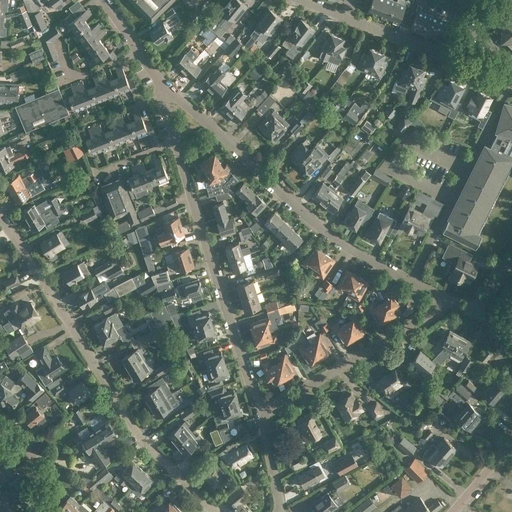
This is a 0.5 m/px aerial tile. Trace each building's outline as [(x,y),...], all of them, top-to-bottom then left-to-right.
[(43,0),(35,0),(26,7),(30,15),(40,11),(39,6),(44,2),(43,0)] [(49,0),(57,10),(71,0),(70,0),(49,0)] [(229,0),(221,10),(222,12),(215,20),(209,15),(203,22),(215,32),(240,1),(239,0),(229,0)] [(372,0),(368,11),(378,15),(384,0),(372,0)] [(384,0),(378,15),(388,19),(395,1),(392,0),(384,0)] [(395,1),(388,19),(399,23),(406,5),(408,6),(410,1),(406,0),(404,5),(395,1)] [(242,2),(240,1),(215,32),(217,34),(220,37),(233,21),(235,22),(248,6),(246,5),(245,2),(242,2)] [(83,20),(91,14),(83,4),(61,20),(65,25),(67,24),(74,33),(87,24),(83,20)] [(421,32),(428,14),(419,10),(421,6),(417,4),(416,9),(418,10),(411,28),(421,32)] [(440,13),(431,36),(442,40),(449,22),(442,19),(444,14),(445,15),(448,6),(444,4),(440,13)] [(18,13),(26,10),(24,5),(16,8),(18,13)] [(485,6),(479,11),(483,17),(490,12),(485,6)] [(168,28),(181,19),(176,13),(177,13),(176,12),(172,7),(164,13),(167,18),(148,31),(157,44),(165,39),(167,42),(173,37),(171,34),(172,34),(168,28)] [(274,9),(270,9),(268,8),(256,24),(257,25),(250,35),(251,36),(244,45),(248,48),(251,45),(256,38),(275,13),(274,12),(274,9)] [(26,10),(18,13),(23,25),(31,22),(26,10)] [(30,15),(36,31),(47,26),(40,11),(30,15)] [(433,16),(428,14),(421,32),(431,36),(440,13),(437,12),(435,16),(433,16)] [(511,12),(511,13),(511,12),(493,30),(511,49),(511,12)] [(277,14),(275,13),(256,38),(262,43),(269,34),(270,35),(283,19),(281,17),(280,14),(277,14)] [(306,20),(302,20),(301,19),(288,35),(282,43),(289,48),(308,24),(306,23),(306,20)] [(215,32),(203,22),(197,30),(201,34),(200,34),(204,37),(201,40),(207,45),(217,34),(215,32)] [(88,24),(75,33),(83,43),(102,28),(99,23),(91,28),(88,24)] [(308,24),(289,48),(285,53),(292,58),(298,50),(299,51),(315,30),(313,29),(313,25),(309,25),(308,24)] [(51,28),(49,30),(55,39),(61,34),(54,26),(51,28)] [(106,33),(102,28),(83,43),(90,52),(102,43),(99,38),(106,33)] [(49,30),(39,38),(51,41),(55,39),(49,30)] [(225,40),(225,41),(230,45),(236,38),(231,34),(227,39),(225,40)] [(313,55),(327,60),(336,37),(329,34),(327,40),(323,38),(320,46),(317,45),(313,55)] [(25,42),(23,36),(9,42),(12,48),(25,42)] [(342,45),(344,40),(336,37),(327,60),(337,64),(340,57),(341,57),(345,47),(342,45)] [(54,47),(51,41),(39,38),(44,51),(54,47)] [(232,56),(243,44),(236,38),(225,50),(232,56)] [(271,58),(280,47),(276,42),(266,54),(271,58)] [(102,43),(90,52),(93,57),(86,62),(90,67),(104,57),(107,62),(116,55),(112,50),(109,52),(102,43)] [(29,53),(33,63),(46,57),(42,47),(29,53)] [(54,47),(44,51),(46,56),(56,52),(54,47)] [(182,72),(198,55),(191,48),(186,53),(185,53),(175,65),(182,72)] [(367,54),(363,53),(356,69),(368,74),(377,51),(369,48),(367,54)] [(252,55),(258,60),(262,55),(256,50),(252,55)] [(386,54),(377,51),(368,74),(380,78),(387,62),(383,61),(386,54)] [(58,58),(56,52),(46,56),(48,61),(58,58)] [(250,68),(256,61),(248,54),(242,61),(250,68)] [(205,62),(198,55),(182,72),(190,80),(201,68),(200,67),(205,62)] [(213,70),(201,83),(208,91),(227,71),(230,68),(224,61),(218,67),(214,71),(213,70)] [(279,71),(284,75),(293,65),(287,61),(279,71)] [(255,80),(265,70),(258,63),(248,73),(255,80)] [(118,76),(113,78),(119,93),(130,89),(131,92),(137,90),(133,78),(127,81),(121,65),(115,68),(118,76)] [(396,81),(393,91),(403,95),(408,89),(410,84),(416,67),(409,65),(406,71),(403,70),(399,82),(396,81)] [(18,71),(22,79),(30,75),(27,67),(18,71)] [(408,89),(410,90),(407,99),(416,103),(420,94),(426,78),(421,77),(424,70),(416,67),(410,84),(408,89)] [(343,85),(351,73),(345,68),(336,80),(343,85)] [(235,78),(227,71),(208,91),(216,98),(226,87),(225,86),(227,83),(228,85),(235,78)] [(104,72),(98,74),(108,97),(119,93),(113,78),(108,80),(104,72)] [(108,97),(98,74),(92,77),(96,85),(91,87),(96,102),(108,97)] [(48,92),(58,88),(54,78),(44,83),(48,92)] [(430,99),(450,109),(448,115),(454,118),(462,103),(457,101),(465,86),(450,79),(447,85),(442,83),(439,89),(437,88),(430,99)] [(305,80),(299,88),(305,94),(308,90),(312,86),(305,80)] [(82,81),(76,83),(85,107),(96,102),(91,87),(86,89),(82,81)] [(0,82),(0,101),(11,102),(11,99),(18,99),(18,83),(0,82)] [(74,94),(68,96),(74,111),(85,107),(76,83),(70,86),(74,94)] [(255,92),(260,86),(258,83),(252,89),(255,92)] [(245,96),(252,88),(250,86),(243,94),(245,96)] [(35,98),(26,101),(15,106),(26,132),(64,116),(69,114),(59,88),(58,88),(48,92),(36,97),(35,98)] [(225,112),(228,115),(245,97),(238,90),(231,98),(230,96),(219,108),(221,109),(221,110),(224,113),(225,112)] [(308,90),(305,94),(302,97),(316,107),(321,100),(308,90)] [(470,110),(469,114),(485,123),(491,111),(487,109),(493,98),(478,90),(476,94),(472,93),(466,106),(469,107),(468,109),(470,110)] [(264,91),(260,95),(264,99),(268,95),(264,91)] [(26,101),(35,98),(33,93),(24,97),(26,101)] [(276,99),(270,94),(257,108),(263,114),(276,99)] [(242,99),(228,115),(230,117),(230,119),(233,121),(235,121),(236,122),(247,111),(245,109),(249,105),(242,99)] [(343,116),(344,117),(353,124),(359,116),(364,110),(360,107),(354,102),(349,109),(348,110),(347,112),(343,116)] [(511,105),(504,103),(496,132),(498,132),(490,147),(485,144),(481,152),(486,155),(447,232),(442,230),(446,222),(441,230),(469,244),(470,240),(477,244),(481,235),(474,232),(477,227),(480,229),(485,220),(481,218),(484,213),(487,215),(491,206),(488,205),(490,200),(494,202),(511,165),(511,105)] [(389,105),(384,112),(388,115),(393,108),(389,105)] [(130,122),(136,136),(147,132),(148,135),(154,133),(150,122),(145,123),(138,108),(132,111),(136,120),(130,122)] [(397,111),(393,108),(388,115),(392,118),(397,111)] [(282,117),(275,109),(271,113),(270,112),(258,125),(267,134),(282,117)] [(136,136),(130,122),(125,123),(122,115),(116,118),(125,140),(136,136)] [(401,134),(411,122),(404,116),(394,128),(401,134)] [(290,124),(282,117),(267,134),(275,142),(288,129),(287,128),(290,124)] [(410,123),(418,126),(421,120),(415,117),(410,123)] [(113,128),(108,130),(114,145),(125,140),(116,118),(110,120),(113,128)] [(294,136),(304,125),(298,119),(288,130),(294,136)] [(376,127),(367,120),(360,128),(370,135),(376,127)] [(99,124),(93,126),(103,149),(104,153),(115,148),(114,145),(108,130),(103,132),(99,124)] [(103,149),(93,126),(88,129),(91,137),(85,139),(91,154),(103,149)] [(67,138),(74,135),(71,129),(64,132),(67,138)] [(297,164),(309,151),(305,147),(310,142),(306,139),(302,143),(301,142),(288,155),(297,164)] [(83,154),(78,142),(66,148),(72,160),(83,154)] [(316,143),(309,151),(297,164),(309,175),(326,157),(331,161),(340,149),(337,146),(329,155),(316,143)] [(0,159),(13,154),(9,145),(5,147),(5,146),(0,148),(0,159)] [(20,151),(13,154),(0,159),(0,172),(14,166),(12,163),(23,158),(23,156),(29,153),(26,149),(20,151)] [(215,153),(207,158),(227,191),(232,186),(238,180),(233,175),(228,170),(231,168),(227,164),(224,167),(222,165),(215,153)] [(151,168),(157,182),(168,178),(159,155),(153,157),(156,166),(151,168)] [(207,158),(199,163),(207,175),(207,177),(204,178),(209,197),(215,195),(227,191),(207,158)] [(157,182),(151,168),(146,170),(142,161),(136,164),(146,187),(157,182)] [(338,185),(352,165),(347,161),(346,163),(345,162),(340,169),(336,175),(336,176),(332,181),(338,185)] [(146,187),(136,164),(130,166),(134,175),(128,177),(136,197),(148,193),(146,187)] [(320,174),(326,179),(332,171),(327,166),(320,174)] [(233,175),(238,180),(246,172),(242,167),(233,175)] [(371,176),(387,186),(392,178),(375,168),(371,176)] [(348,191),(353,196),(371,174),(365,169),(359,176),(360,177),(348,191)] [(4,188),(7,190),(10,194),(41,177),(43,176),(40,170),(20,180),(18,176),(3,184),(4,185),(4,188)] [(121,177),(98,186),(111,220),(127,214),(131,225),(139,222),(121,177)] [(39,178),(10,194),(12,198),(11,201),(14,202),(15,203),(30,195),(30,197),(45,189),(39,178)] [(86,184),(89,190),(96,187),(93,181),(86,184)] [(256,194),(244,182),(235,191),(248,202),(256,194)] [(330,184),(328,186),(323,182),(312,196),(313,197),(313,199),(316,201),(317,201),(322,204),(333,190),(335,188),(330,184)] [(405,199),(411,187),(404,184),(398,196),(405,199)] [(232,186),(227,191),(230,194),(235,189),(232,186)] [(333,190),(322,204),(326,208),(327,210),(329,212),(331,211),(332,212),(343,198),(333,190)] [(443,203),(417,190),(413,197),(427,204),(423,212),(409,205),(399,226),(413,233),(414,231),(421,235),(425,228),(428,229),(435,215),(437,216),(443,203)] [(227,191),(215,195),(217,201),(231,197),(227,191)] [(256,194),(248,202),(246,204),(256,214),(267,203),(256,193),(256,194)] [(96,204),(102,201),(99,196),(93,199),(96,204)] [(54,207),(59,204),(55,197),(50,199),(54,207)] [(168,209),(178,204),(175,197),(164,202),(168,209)] [(54,207),(50,199),(49,198),(36,206),(34,203),(21,212),(27,221),(41,213),(54,207)] [(364,225),(374,208),(358,199),(355,204),(354,203),(350,211),(348,210),(342,221),(345,223),(356,230),(360,223),(364,225)] [(224,202),(212,205),(217,222),(229,218),(224,202)] [(60,205),(59,204),(54,207),(57,214),(63,211),(60,205)] [(155,215),(151,206),(137,212),(141,221),(155,215)] [(57,214),(54,207),(41,213),(27,221),(32,231),(52,219),(52,217),(56,215),(57,214)] [(86,222),(98,216),(93,207),(81,213),(86,222)] [(274,231),(284,220),(274,211),(264,222),(274,231)] [(396,220),(380,211),(377,216),(376,215),(372,223),(371,222),(364,234),(368,236),(368,237),(380,243),(385,233),(389,235),(396,220)] [(256,222),(261,217),(258,214),(253,219),(256,222)] [(158,234),(182,226),(179,216),(162,222),(163,226),(155,229),(156,234),(158,234)] [(229,218),(217,222),(221,235),(236,231),(231,217),(229,218)] [(264,220),(261,217),(256,222),(259,226),(264,220)] [(131,227),(127,219),(115,225),(119,233),(131,227)] [(284,220),(274,231),(283,240),(293,229),(284,220)] [(135,228),(135,230),(139,240),(149,237),(150,236),(146,224),(135,228)] [(182,226),(158,234),(161,246),(175,241),(175,239),(185,235),(182,226)] [(236,237),(243,234),(252,232),(249,226),(241,229),(241,230),(235,232),(236,237)] [(293,229),(283,240),(292,249),(303,238),(293,229)] [(65,246),(69,243),(61,230),(57,233),(56,232),(39,243),(48,257),(50,255),(53,260),(57,257),(57,255),(55,252),(65,246)] [(123,249),(130,245),(126,237),(119,241),(123,249)] [(264,249),(269,243),(266,240),(260,245),(264,249)] [(229,259),(243,254),(239,242),(225,246),(229,259)] [(473,254),(449,242),(442,256),(451,261),(447,270),(451,272),(449,274),(451,275),(448,280),(462,287),(467,278),(471,281),(479,265),(469,260),(473,254)] [(153,252),(151,245),(142,248),(144,255),(153,252)] [(315,268),(324,253),(313,246),(301,264),(307,268),(310,264),(315,268)] [(167,264),(192,256),(189,247),(163,255),(167,264)] [(154,268),(150,253),(144,255),(148,270),(154,268)] [(324,253),(315,268),(319,271),(317,274),(323,279),(335,261),(324,253)] [(243,254),(229,259),(233,272),(241,269),(243,276),(255,272),(252,264),(247,266),(243,254)] [(192,256),(167,264),(168,269),(173,268),(174,272),(195,266),(192,256)] [(113,266),(110,260),(93,270),(97,276),(105,271),(114,267),(113,266)] [(90,273),(83,261),(78,264),(77,264),(63,272),(70,285),(84,276),(90,273)] [(288,267),(285,269),(291,275),(297,267),(295,265),(291,262),(288,267)] [(105,271),(109,279),(124,271),(119,263),(113,266),(114,267),(105,271)] [(281,273),(279,267),(263,272),(265,279),(281,273)] [(346,269),(336,287),(336,289),(342,292),(344,288),(349,291),(358,276),(346,269)] [(155,285),(170,280),(167,270),(151,275),(155,285)] [(114,286),(110,289),(104,293),(108,301),(136,287),(145,282),(140,273),(132,278),(131,277),(114,286)] [(5,290),(20,282),(17,275),(1,282),(5,290)] [(246,282),(236,285),(240,298),(257,293),(253,280),(252,280),(251,275),(245,277),(246,282)] [(358,276),(349,291),(347,295),(359,301),(369,282),(358,276)] [(151,279),(138,287),(142,295),(156,287),(151,279)] [(202,292),(198,279),(176,286),(181,300),(192,296),(194,301),(203,298),(201,293),(202,292)] [(110,289),(105,280),(76,296),(83,307),(103,296),(102,294),(104,293),(110,289)] [(176,296),(171,280),(156,285),(159,292),(161,292),(163,301),(176,296)] [(327,292),(333,285),(329,282),(325,287),(323,289),(327,292)] [(333,285),(327,292),(331,295),(336,289),(336,287),(333,285)] [(378,287),(374,292),(375,292),(381,302),(380,303),(389,318),(399,312),(395,305),(397,303),(387,292),(384,294),(378,287)] [(257,293),(240,298),(244,311),(261,306),(257,293)] [(276,300),(265,304),(267,310),(273,309),(277,307),(278,307),(276,300)] [(116,309),(112,301),(102,307),(105,314),(116,309)] [(12,325),(35,310),(30,302),(20,309),(17,303),(4,312),(9,321),(12,325)] [(372,303),(367,306),(378,324),(389,318),(380,303),(374,306),(372,303)] [(164,306),(150,312),(153,318),(158,326),(164,323),(171,318),(164,306)] [(278,308),(280,314),(286,312),(284,306),(278,308)] [(268,317),(249,323),(253,336),(270,330),(278,328),(274,317),(280,316),(277,307),(273,309),(267,310),(266,311),(268,317)] [(212,324),(208,311),(201,314),(200,309),(191,312),(196,329),(212,324)] [(40,317),(35,310),(12,325),(15,329),(21,325),(27,334),(33,330),(30,324),(40,317)] [(100,338),(123,325),(123,324),(116,311),(107,316),(92,325),(96,332),(95,333),(97,336),(99,337),(100,338)] [(153,318),(150,312),(143,316),(146,321),(147,321),(153,318)] [(351,320),(345,323),(353,338),(364,332),(353,314),(349,317),(351,320)] [(324,317),(320,319),(323,325),(326,330),(330,328),(327,322),(324,317)] [(320,319),(314,322),(317,328),(319,327),(323,325),(320,319)] [(164,323),(158,326),(141,336),(146,344),(169,331),(164,323)] [(337,324),(333,326),(343,344),(353,338),(345,323),(339,327),(337,324)] [(212,324),(196,329),(201,342),(216,336),(212,324)] [(127,332),(123,325),(100,338),(101,339),(100,341),(102,344),(104,345),(105,346),(120,337),(125,344),(134,339),(130,332),(127,332)] [(270,330),(253,336),(257,349),(279,342),(276,334),(272,335),(270,330)] [(445,347),(431,360),(435,363),(437,361),(439,363),(449,354),(450,354),(451,353),(460,336),(450,330),(441,345),(445,347)] [(314,332),(306,336),(309,340),(310,343),(310,344),(318,358),(328,352),(318,335),(316,336),(314,332)] [(26,340),(22,334),(4,345),(8,352),(26,340)] [(460,336),(451,353),(450,354),(461,360),(463,356),(462,355),(471,341),(460,336)] [(288,345),(290,347),(292,351),(297,347),(292,339),(286,342),(288,345)] [(26,340),(8,352),(12,359),(31,347),(26,340)] [(309,340),(298,347),(308,364),(318,358),(310,344),(310,343),(309,340)] [(48,375),(50,378),(65,369),(57,356),(52,359),(44,346),(35,352),(43,365),(42,365),(47,373),(46,374),(47,375),(48,375)] [(145,352),(141,346),(121,358),(123,362),(122,363),(127,370),(145,358),(142,353),(145,352)] [(209,368),(225,363),(221,351),(214,353),(212,348),(203,351),(209,368)] [(486,361),(492,354),(486,348),(479,356),(479,357),(485,362),(486,361)] [(420,350),(415,356),(424,364),(429,358),(420,350)] [(281,361),(275,364),(283,379),(294,372),(289,365),(284,355),(283,355),(279,357),(281,361)] [(415,356),(410,362),(419,370),(424,364),(415,356)] [(466,372),(474,361),(466,356),(458,366),(466,372)] [(485,362),(479,357),(473,363),(484,372),(490,364),(486,361),(485,362)] [(145,358),(127,370),(131,377),(132,376),(134,380),(155,368),(151,362),(148,364),(145,358)] [(190,358),(181,363),(185,370),(194,365),(190,358)] [(424,364),(419,370),(426,376),(427,375),(431,370),(436,364),(435,363),(431,360),(429,358),(424,364)] [(167,362),(154,369),(158,376),(171,368),(167,362)] [(225,363),(209,368),(205,370),(209,382),(206,382),(208,388),(223,383),(221,378),(229,376),(225,363)] [(267,363),(262,364),(266,378),(269,378),(273,385),(283,379),(275,364),(268,367),(267,363)] [(387,374),(397,388),(407,381),(400,371),(402,371),(398,366),(387,374)] [(435,374),(431,370),(427,375),(431,379),(435,374)] [(15,381),(1,403),(0,404),(10,411),(21,396),(20,395),(23,390),(21,389),(22,386),(27,391),(25,392),(32,400),(44,390),(35,380),(26,371),(16,380),(20,384),(20,385),(15,381)] [(397,388),(387,374),(376,382),(386,396),(387,395),(388,397),(392,397),(399,392),(397,388)] [(0,401),(1,403),(15,381),(5,375),(3,378),(0,376),(0,401)] [(68,398),(72,404),(90,393),(82,382),(75,386),(69,377),(50,389),(55,396),(67,388),(72,395),(68,398)] [(143,390),(145,393),(143,394),(146,399),(145,400),(149,406),(171,393),(161,377),(146,386),(146,388),(143,390)] [(506,388),(492,377),(479,391),(493,403),(494,402),(495,403),(500,398),(499,397),(506,388)] [(463,386),(471,393),(476,387),(469,380),(463,386)] [(471,393),(463,386),(460,383),(453,390),(464,401),(471,393)] [(202,385),(196,388),(200,394),(205,391),(202,385)] [(430,394),(429,395),(440,404),(440,403),(444,398),(446,400),(450,396),(437,385),(437,386),(430,394)] [(237,402),(233,389),(227,392),(225,387),(219,389),(218,387),(207,391),(210,399),(215,397),(214,394),(217,393),(222,407),(237,402)] [(35,400),(41,407),(51,399),(45,392),(35,400)] [(356,404),(351,394),(335,402),(344,420),(360,412),(360,411),(362,410),(358,402),(356,404)] [(171,401),(167,395),(149,406),(153,413),(154,413),(157,417),(177,405),(173,399),(171,401)] [(180,414),(191,406),(195,403),(192,399),(177,409),(180,414)] [(406,400),(402,403),(406,409),(411,405),(406,400)] [(482,416),(483,414),(469,401),(455,417),(457,418),(456,419),(472,433),(484,419),(482,416)] [(33,425),(36,428),(46,420),(44,416),(33,402),(22,411),(25,414),(23,415),(27,420),(28,422),(29,424),(31,424),(32,426),(33,425)] [(237,402),(222,407),(224,414),(215,417),(220,431),(229,428),(226,420),(242,415),(237,402)] [(382,414),(376,403),(367,408),(372,417),(373,418),(382,414)] [(191,406),(180,414),(185,420),(195,412),(192,407),(191,406)] [(88,419),(81,408),(73,413),(79,424),(88,419)] [(298,418),(300,422),(296,424),(305,442),(320,435),(309,413),(298,418)] [(175,445),(192,431),(188,426),(190,425),(186,420),(185,421),(184,421),(168,434),(171,438),(170,439),(175,445)] [(108,421),(93,430),(103,445),(118,436),(108,421)] [(427,439),(433,433),(428,428),(423,435),(427,439)] [(93,430),(80,438),(81,440),(76,443),(85,456),(89,452),(90,454),(91,454),(99,466),(111,458),(103,445),(93,430)] [(192,431),(175,445),(181,452),(181,451),(185,454),(203,439),(198,435),(196,436),(192,431)] [(216,446),(224,441),(220,433),(212,438),(216,446)] [(226,442),(232,438),(229,433),(223,437),(226,442)] [(410,456),(416,448),(403,436),(396,444),(410,456)] [(340,446),(335,437),(323,443),(328,453),(340,446)] [(444,437),(436,446),(450,458),(457,449),(444,437)] [(234,468),(254,456),(245,442),(229,452),(226,448),(218,453),(222,459),(227,467),(232,464),(234,468)] [(450,458),(436,446),(432,443),(422,455),(434,464),(436,462),(442,467),(450,458)] [(334,464),(340,475),(358,465),(352,454),(334,464)] [(0,481),(0,482),(13,472),(1,457),(0,457),(0,481)] [(428,471),(415,458),(404,469),(417,482),(428,471)] [(129,488),(144,472),(131,459),(114,477),(124,485),(125,484),(129,488)] [(223,470),(214,460),(200,474),(205,480),(206,480),(215,489),(228,476),(223,470)] [(313,466),(297,475),(304,488),(320,479),(319,477),(323,474),(318,466),(314,468),(313,466)] [(92,490),(93,490),(100,483),(111,474),(105,467),(93,478),(86,484),(92,490)] [(153,480),(144,472),(129,488),(139,496),(153,480)] [(257,474),(249,481),(253,485),(261,479),(257,474)] [(332,482),(338,492),(351,484),(345,474),(332,482)] [(82,475),(80,478),(86,484),(93,478),(91,476),(82,475)] [(82,481),(76,487),(85,495),(90,488),(82,481)] [(93,490),(103,500),(110,506),(110,505),(114,500),(114,499),(100,483),(93,490)] [(334,511),(333,510),(338,506),(327,492),(317,500),(317,501),(314,504),(312,502),(306,507),(307,508),(306,509),(308,511),(334,511)] [(9,503),(9,497),(0,496),(0,511),(14,511),(15,503),(9,503)] [(369,497),(353,509),(355,511),(367,511),(376,506),(369,497)] [(427,506),(420,497),(400,511),(435,511),(443,506),(437,499),(427,506)] [(95,509),(98,511),(103,511),(110,506),(103,500),(95,509)] [(154,509),(156,511),(175,511),(178,510),(173,504),(172,505),(169,502),(165,506),(161,502),(154,509)] [(248,511),(241,502),(229,511),(230,511),(248,511)]
